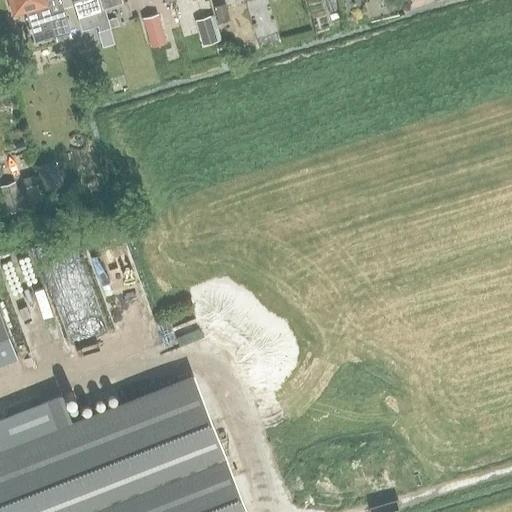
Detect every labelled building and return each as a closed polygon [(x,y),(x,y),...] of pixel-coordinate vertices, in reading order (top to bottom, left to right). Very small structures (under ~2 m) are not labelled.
[(71,37),(71,35),(68,24),(60,0),(43,0),(9,0),(14,13),(25,9),(30,27),(28,28),(29,32),(31,31),(34,42),(53,37),(55,42),(71,37)] [(100,0),(71,0),(76,17),(81,31),(97,26),(98,31),(109,28),(107,20),(104,9),(100,0)] [(122,0),(100,0),(104,9),(118,5),(122,17),(130,15),(126,1),(123,2),(122,0)] [(229,20),(225,4),(213,7),(217,23),(229,20)] [(157,16),(143,20),(151,48),(165,43),(157,16)] [(217,41),(210,16),(194,21),(202,45),(217,41)] [(115,17),(107,20),(109,28),(118,25),(115,17)] [(16,153),(26,151),(24,143),(14,145),(16,153)] [(54,161),(35,167),(43,191),(62,185),(54,161)] [(14,182),(0,186),(0,187),(7,210),(22,205),(14,182)] [(25,187),(30,205),(42,201),(36,183),(25,187)] [(106,312),(77,232),(41,246),(70,325),(106,312)] [(93,246),(103,277),(138,265),(128,234),(93,246)] [(29,295),(40,352),(57,349),(59,360),(75,357),(70,331),(61,333),(58,320),(46,322),(40,292),(29,295)] [(0,313),(0,361),(16,356),(0,313)] [(0,452),(0,511),(244,511),(192,378),(0,452)]
